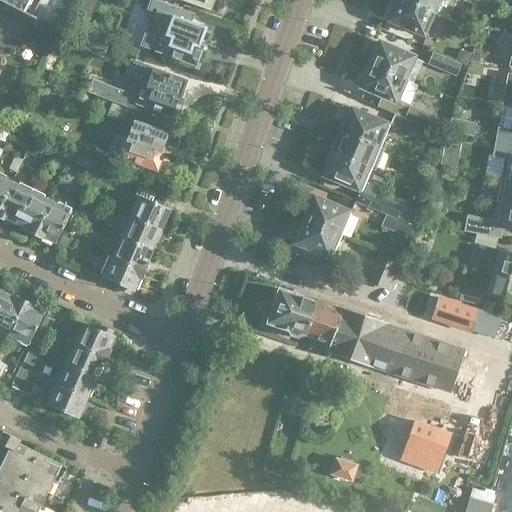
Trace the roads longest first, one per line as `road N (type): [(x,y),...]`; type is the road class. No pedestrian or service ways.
road 1 (tertiary): [(180,337),(298,0)]
road 2 (track): [(210,250),(511,361)]
road 3 (residential): [(180,337),(0,251)]
road 4 (tertiary): [(130,476),(180,337)]
road 5 (residential): [(130,476),(0,411)]
